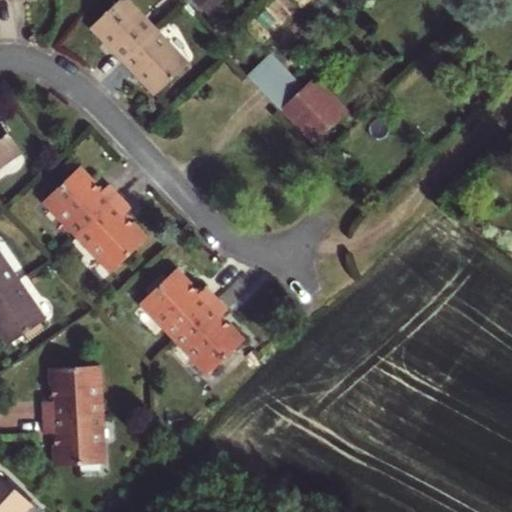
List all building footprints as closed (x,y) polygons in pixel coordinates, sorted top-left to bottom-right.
[(121,0),(91,28),(123,62),(156,31),(126,0),(121,0)] [(188,66),(156,31),(123,62),(156,96),(188,66)] [(247,77),(268,99),(291,78),(270,56),(247,77)] [(301,90),(291,78),(268,99),(279,111),(301,90)] [(279,111),(313,146),(346,115),(312,80),(301,90),(279,111)] [(0,165),(3,163),(4,166),(21,154),(0,122),(0,165)] [(79,169),(44,202),(78,237),(120,197),(109,186),(101,193),(79,169)] [(146,240),(123,216),(131,208),(120,197),(78,237),(112,273),(146,240)] [(0,294),(17,283),(2,262),(4,260),(0,253),(0,294)] [(175,339),(216,299),(205,287),(198,295),(175,271),(141,303),(175,339)] [(46,321),(33,302),(31,303),(17,283),(0,294),(0,334),(8,346),(46,321)] [(227,311),(216,299),(175,339),(208,374),(242,341),(220,318),(227,311)] [(101,415),(98,366),(50,368),(52,401),(42,402),(43,418),(101,415)] [(103,463),(101,415),(43,418),(44,435),(54,434),(56,467),(103,463)] [(0,511),(24,511),(31,504),(0,475),(0,511)]
